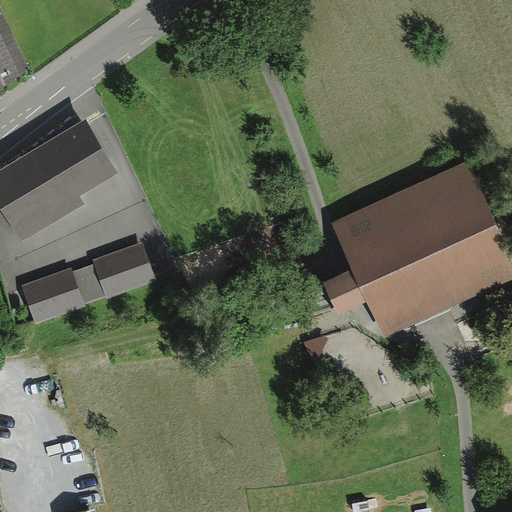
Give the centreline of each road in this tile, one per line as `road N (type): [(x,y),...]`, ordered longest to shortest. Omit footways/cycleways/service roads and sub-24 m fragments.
road 1 (track): [(0,363),(328,296)]
road 2 (residential): [(231,0),(312,178),(324,234)]
road 3 (residential): [(0,136),(172,0)]
